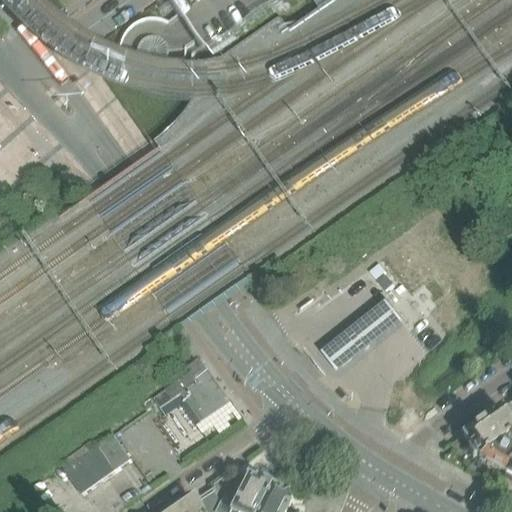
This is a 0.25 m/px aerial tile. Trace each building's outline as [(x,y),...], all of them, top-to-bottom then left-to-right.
[(175,0),(168,5),(178,19),(167,27),(161,24),(153,23),(146,23),(139,25),(133,29),(127,34),(123,40),(120,46),(119,53),(119,61),(121,68),(124,74),(129,80),(134,84),(141,87),(148,89),(155,89),(163,88),(169,85),(175,80),(180,75),(183,68),(185,61),(185,54),(185,52),(196,44),(206,59),(289,0),(304,0),(313,12),(329,0),(175,0)] [(86,205),(157,155),(155,151),(83,200),(86,205)] [(97,220),(97,221),(169,171),(168,170),(97,220)] [(109,238),(119,253),(190,203),(180,188),(109,238)] [(152,300),(161,313),(232,263),(223,250),(152,300)] [(372,264),(363,272),(369,279),(378,272),(372,264)] [(379,276),(372,282),(379,291),(387,285),(379,276)] [(247,286),(244,280),(173,330),(177,335),(247,286)] [(398,325),(379,300),(311,351),(329,376),(398,325)] [(225,403),(198,363),(168,385),(195,423),(225,403)] [(237,417),(226,401),(192,426),(203,442),(237,417)] [(478,460),(511,436),(511,430),(499,412),(462,439),(470,449),(468,453),(472,458),(477,459),(478,460)] [(123,460),(105,434),(90,445),(88,446),(90,449),(58,471),(75,495),(123,460)] [(511,436),(478,460),(478,461),(477,461),(505,478),(511,466),(511,436)] [(470,468),(464,472),(472,477),(476,471),(470,468)] [(256,483),(255,485),(247,481),(231,511),(224,511),(215,492),(196,506),(199,511),(259,511),(270,490),(256,483)] [(287,511),(290,507),(287,498),(270,490),(259,511),(287,511)]
